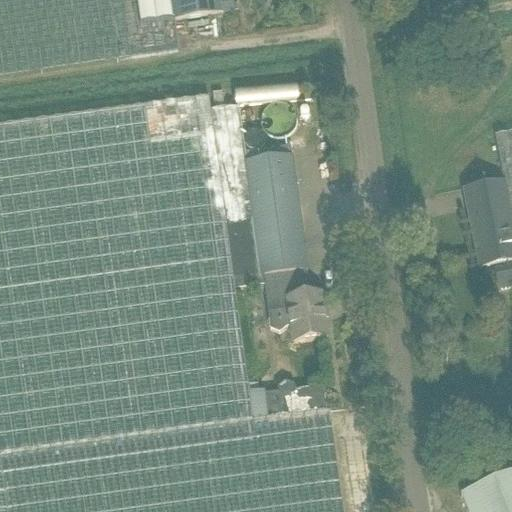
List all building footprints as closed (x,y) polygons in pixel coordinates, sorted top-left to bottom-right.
[(0,0),(0,81),(181,53),(175,22),(222,15),(219,0),(0,0)] [(298,88),(236,91),(236,107),(299,105),(298,88)] [(213,101),(0,129),(0,511),(343,511),(330,414),(326,388),(298,392),(297,387),(287,382),(278,389),(278,394),(261,396),(265,422),(254,424),(235,293),(265,289),(264,279),(278,277),(307,273),(291,159),(244,165),(236,110),(215,113),(213,101)] [(504,185),(465,193),(480,271),(495,268),(499,292),(511,289),(511,134),(495,138),(504,185)] [(289,312),(268,314),(270,332),(280,335),(287,330),(291,329),(293,345),(327,341),(321,297),(288,302),(289,312)] [(511,511),(511,476),(461,497),(466,511),(511,511)]
